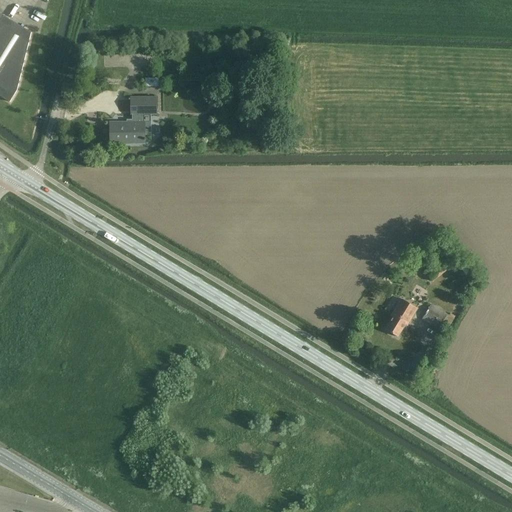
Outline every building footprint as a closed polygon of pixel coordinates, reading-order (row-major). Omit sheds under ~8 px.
[(0,96),(10,102),(17,91),(32,33),(0,13),(0,96)] [(131,97),(130,121),(144,121),(144,115),(158,115),(158,97),(131,97)] [(149,122),(145,123),(145,121),(144,121),(130,121),(109,121),(110,145),(146,145),(146,135),(149,135),(151,133),(151,124),(149,122)] [(425,274),(432,282),(452,267),(445,258),(425,274)] [(386,330),(398,337),(406,324),(407,325),(417,308),(402,299),(392,316),(394,317),(386,330)] [(431,304),(422,319),(439,329),(444,321),(446,322),(451,325),(455,319),(448,315),(448,314),(431,304)]
